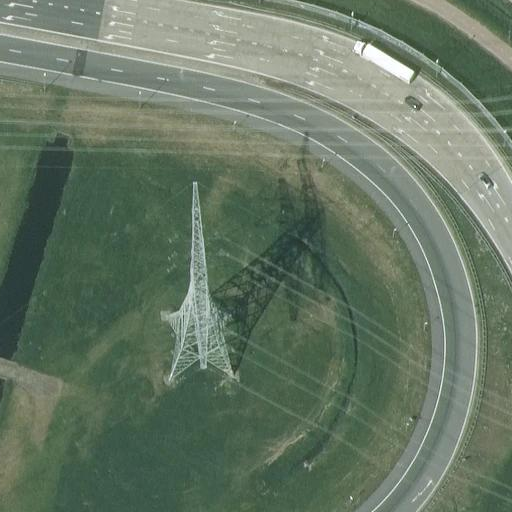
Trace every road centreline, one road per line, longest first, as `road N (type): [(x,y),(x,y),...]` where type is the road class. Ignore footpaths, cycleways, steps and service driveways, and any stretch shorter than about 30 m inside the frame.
road 1 (motorway): [(0,49),(279,110),(337,137),(409,201),(446,267),(459,340),(444,433),(394,511)]
road 2 (motorway): [(511,232),(437,134),(344,72),(284,51),(21,0)]
